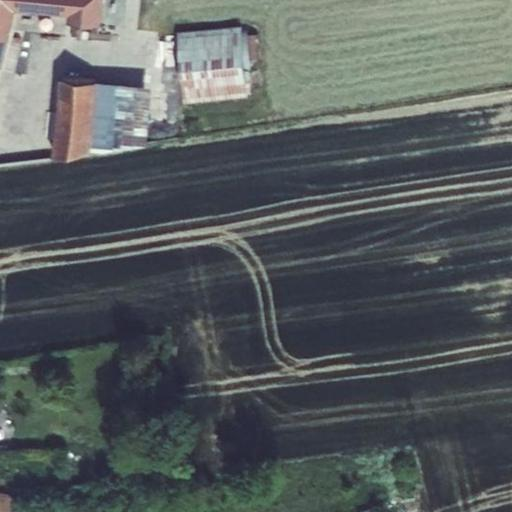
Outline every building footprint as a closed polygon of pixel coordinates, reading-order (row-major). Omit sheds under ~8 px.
[(0,0),(0,44),(8,8),(26,10),(66,14),(66,19),(101,22),(102,14),(101,14),(101,0),(0,0)] [(241,25),(177,31),(183,101),(246,96),(241,25)] [(91,142),(97,81),(60,77),(52,156),(91,151),(91,142)] [(97,81),(91,142),(119,144),(124,83),(97,81)] [(0,491),(0,511),(29,511),(32,508),(11,494),(0,491)]
